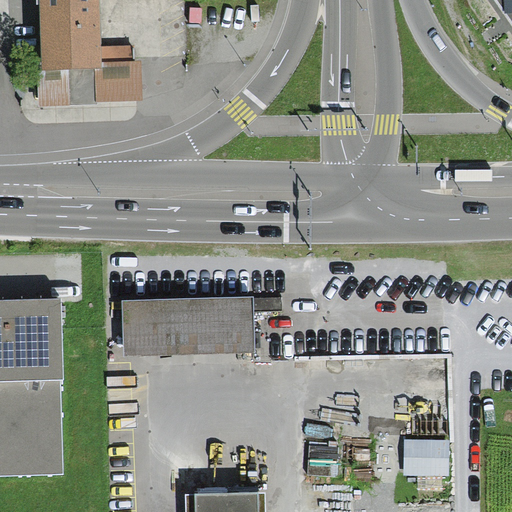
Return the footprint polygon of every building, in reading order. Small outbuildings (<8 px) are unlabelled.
[(37,0),(37,88),(102,88),(102,9),(156,9),(156,0),(37,0)] [(511,0),(488,0),(511,36),(511,0)] [(56,302),(0,303),(0,476),(61,474),(56,302)] [(125,306),(126,354),(251,350),(249,302),(125,306)] [(446,446),(404,445),(403,477),(445,478),(446,446)]
